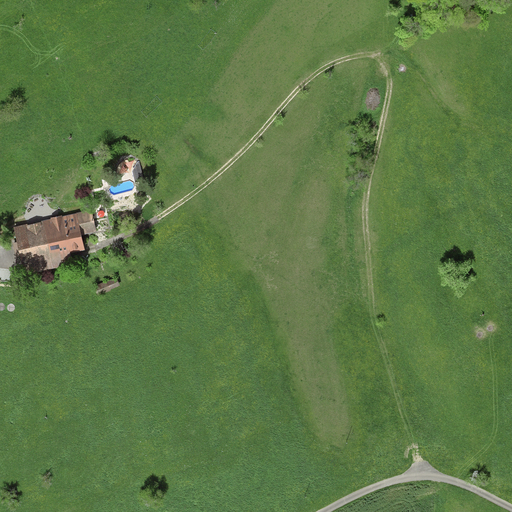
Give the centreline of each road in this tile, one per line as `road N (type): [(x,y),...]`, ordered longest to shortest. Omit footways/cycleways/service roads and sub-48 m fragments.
road 1 (track): [(0,265),(15,274),(69,265),(157,220),(219,175),(318,74),(347,60),(382,61),(389,92)]
road 2 (track): [(421,475),(374,317),(369,270),(366,196),(389,92)]
road 3 (unclassified): [(511,507),(421,475),(325,511)]
